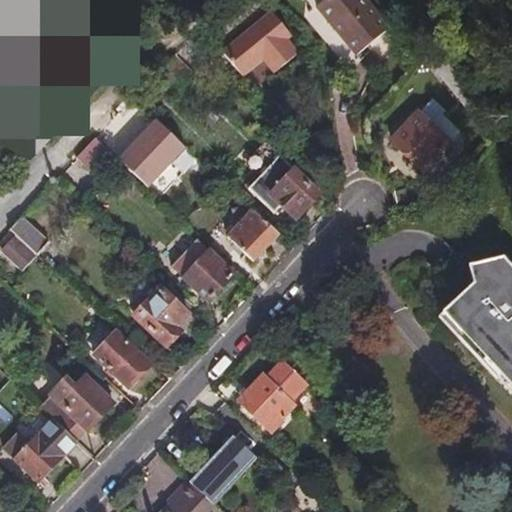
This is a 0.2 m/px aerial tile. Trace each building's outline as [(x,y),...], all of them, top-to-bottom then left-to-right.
[(326,0),(317,8),(358,57),(390,28),(366,0),(326,0)] [(240,76),(261,60),(273,75),(297,55),(286,40),(290,37),(272,13),(222,52),(240,76)] [(470,112),(483,104),(436,48),(427,57),(470,112)] [(173,100),(193,75),(173,54),(148,78),(173,100)] [(434,99),(420,114),(449,142),(461,131),(443,114),(446,110),(434,99)] [(449,142),(420,114),(393,142),(423,172),(450,144),(449,142)] [(139,149),(118,130),(101,144),(116,160),(123,165),(139,149)] [(101,144),(95,138),(76,159),(98,177),(116,160),(101,144)] [(268,200),(291,175),(278,162),(246,194),(271,219),(280,211),(268,200)] [(291,175),(268,200),(280,211),(294,224),(317,200),(291,175)] [(399,204),(399,210),(406,208),(430,198),(425,183),(398,191),(399,204)] [(280,236),(255,213),(229,240),(255,263),(280,236)] [(23,217),(10,231),(38,257),(52,243),(23,217)] [(175,268),(188,280),(212,254),(199,242),(175,268)] [(212,254),(188,280),(212,301),(236,275),(212,254)] [(475,285),(444,313),(511,386),(511,266),(504,258),(470,266),(475,285)] [(135,317),(167,347),(181,332),(176,327),(188,315),(160,290),(148,302),(138,302),(135,305),(138,315),(135,317)] [(114,334),(95,355),(129,387),(149,365),(114,334)] [(294,400),(309,384),(285,361),(270,376),(267,374),(240,401),(271,430),(297,403),(294,400)] [(52,397),(88,430),(111,406),(103,398),(107,394),(94,383),(90,387),(83,381),(75,390),(66,382),(52,397)] [(88,430),(52,397),(42,408),(53,418),(77,441),(88,430)] [(53,418),(42,408),(41,407),(4,447),(16,459),(53,418)] [(39,482),(77,441),(53,418),(16,459),(39,482)] [(191,482),(215,505),(259,458),(234,436),(191,482)] [(373,474),(362,463),(354,471),(366,483),(373,474)] [(191,482),(190,481),(179,492),(181,495),(172,504),(164,511),(222,511),(223,511),(215,505),(191,482)] [(181,495),(179,492),(170,502),(172,504),(181,495)]
